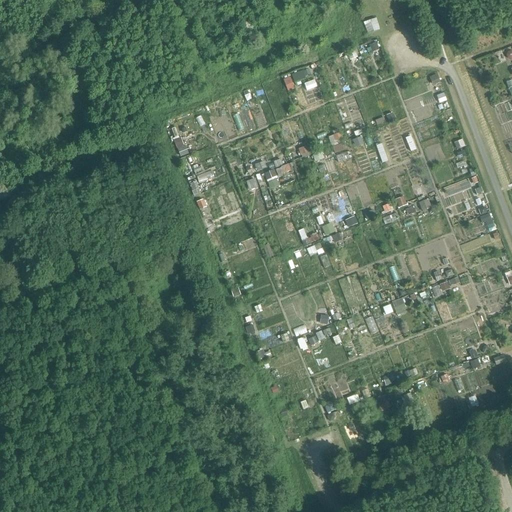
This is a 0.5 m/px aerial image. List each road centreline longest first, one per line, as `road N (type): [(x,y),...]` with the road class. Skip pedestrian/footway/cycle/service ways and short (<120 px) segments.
road 1 (unknown): [(511,448),(342,510),(326,498),(308,456),(333,435),(332,419)]
road 2 (unclassified): [(511,224),(426,0)]
